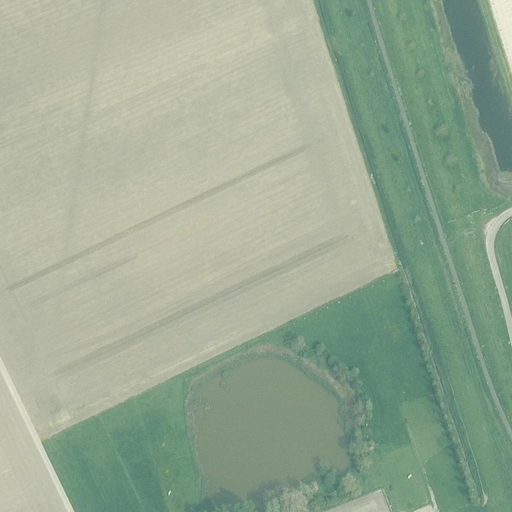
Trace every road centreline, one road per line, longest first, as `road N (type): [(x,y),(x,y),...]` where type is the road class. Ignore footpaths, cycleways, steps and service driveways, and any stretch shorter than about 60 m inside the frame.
road 1 (unclassified): [(511,437),(458,301),(370,0)]
road 2 (unclassified): [(511,346),(489,235),(511,210)]
